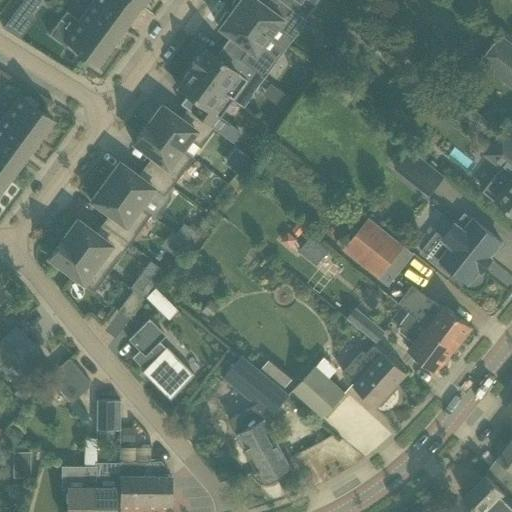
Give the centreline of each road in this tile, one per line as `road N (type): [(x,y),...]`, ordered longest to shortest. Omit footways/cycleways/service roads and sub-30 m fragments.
road 1 (residential): [(226,511),(223,499),(8,250)]
road 2 (tertiary): [(335,511),(386,480),(511,339)]
road 3 (residential): [(8,250),(108,113)]
road 4 (residential): [(108,113),(190,0)]
road 5 (residential): [(0,47),(108,113)]
